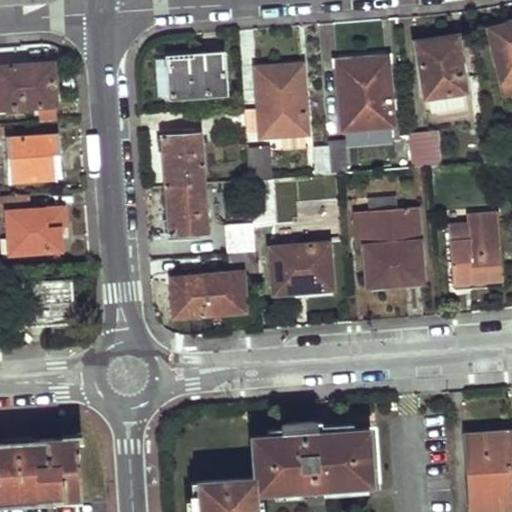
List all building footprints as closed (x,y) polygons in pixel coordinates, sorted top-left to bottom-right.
[(511,93),(511,23),(487,30),(503,96),(511,93)] [(466,92),(460,37),(418,41),(426,97),(466,92)] [(225,93),(222,50),(167,55),(170,97),(225,93)] [(394,124),(389,59),(339,63),(344,129),(394,124)] [(57,104),(53,61),(0,64),(0,107),(0,109),(57,104)] [(303,64),(259,68),(262,135),(307,132),(303,64)] [(217,137),(248,136),(245,106),(215,109),(217,137)] [(203,183),(199,132),(160,135),(164,184),(203,183)] [(61,170),(58,133),(7,138),(10,179),(56,176),(56,171),(61,170)] [(412,167),(441,165),(439,136),(409,140),(412,167)] [(272,177),(270,143),(249,145),(251,180),(272,177)] [(349,171),(346,143),(330,143),(332,172),(349,171)] [(493,161),(511,159),(511,144),(491,151),(493,161)] [(276,226),(272,177),(251,180),(254,223),(255,228),(276,226)] [(168,236),(206,233),(203,183),(165,184),(168,236)] [(65,226),(64,206),(32,208),(30,193),(0,194),(0,211),(8,211),(11,252),(60,249),(59,226),(65,226)] [(370,197),(371,209),(365,210),(367,246),(369,285),(396,283),(423,282),(417,207),(400,208),(400,196),(370,197)] [(367,246),(365,210),(358,210),(360,246),(367,246)] [(505,277),(500,214),(469,217),(470,224),(450,225),(457,289),(475,288),(474,279),(505,277)] [(254,223),(226,226),(228,254),(256,251),(255,228),(254,223)] [(335,290),(332,242),(272,247),(276,295),(305,293),(335,290)] [(240,273),(258,272),(256,251),(228,254),(230,273),(205,276),(205,271),(171,273),(172,304),(173,308),(178,313),(183,315),(187,315),(216,313),(243,310),(240,273)] [(506,285),(505,277),(474,279),(475,288),(488,287),(506,285)] [(75,322),(71,278),(23,283),(26,326),(75,322)] [(369,480),(364,425),(268,433),(268,422),(252,423),(235,425),(236,434),(202,437),(206,479),(192,481),(194,511),(268,511),(268,510),(256,511),(255,490),(306,485),(306,497),(321,495),(321,484),(369,480)] [(511,496),(511,428),(503,429),(508,497),(511,496)] [(508,497),(503,429),(481,430),(459,431),(464,507),(509,505),(508,497)] [(0,503),(82,498),(79,438),(15,442),(0,442),(0,503)]
